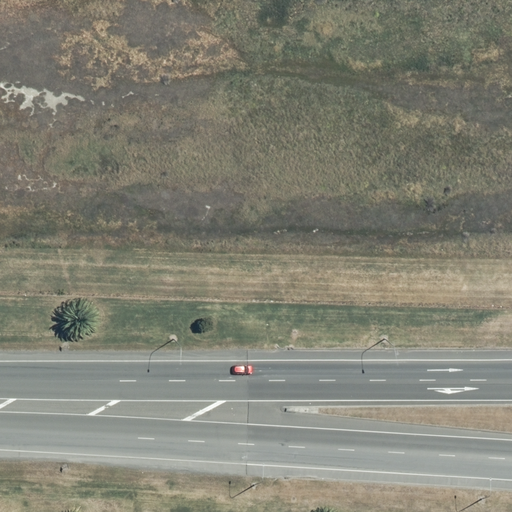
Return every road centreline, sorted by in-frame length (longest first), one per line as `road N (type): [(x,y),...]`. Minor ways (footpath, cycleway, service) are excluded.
road 1 (secondary): [(511,459),(285,446),(188,411)]
road 2 (secondary): [(188,411),(286,380),(511,381)]
road 3 (secondary): [(0,405),(188,411)]
